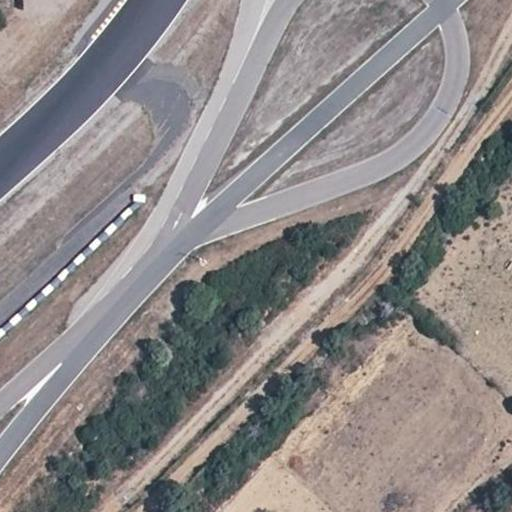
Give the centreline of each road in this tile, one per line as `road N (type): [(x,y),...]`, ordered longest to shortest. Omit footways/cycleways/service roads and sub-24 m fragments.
road 1 (track): [(102,511),(372,234),(439,152),(511,40)]
road 2 (track): [(511,110),(403,258),(170,511)]
